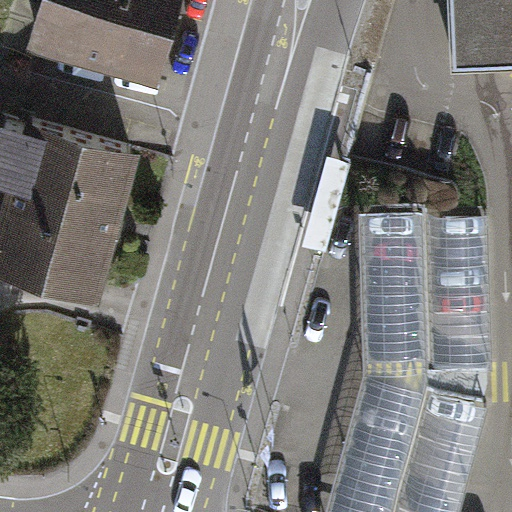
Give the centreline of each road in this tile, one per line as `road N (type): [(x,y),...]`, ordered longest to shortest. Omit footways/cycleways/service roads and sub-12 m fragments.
road 1 (secondary): [(173,511),(208,448),(339,0)]
road 2 (secondary): [(277,0),(148,431),(138,511)]
